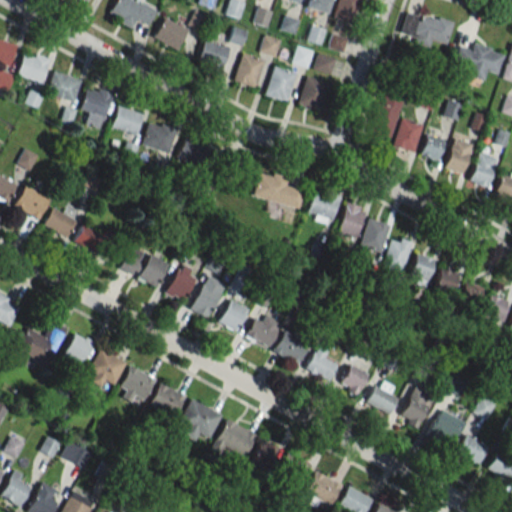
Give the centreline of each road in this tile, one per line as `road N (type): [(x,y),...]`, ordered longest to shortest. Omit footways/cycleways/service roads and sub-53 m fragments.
road 1 (residential): [(8,0),(240,128),(315,145),(511,253)]
road 2 (residential): [(0,248),(477,511)]
road 3 (residential): [(332,154),(383,0)]
